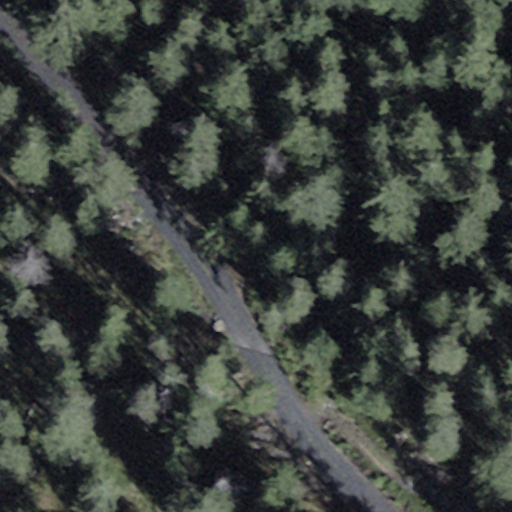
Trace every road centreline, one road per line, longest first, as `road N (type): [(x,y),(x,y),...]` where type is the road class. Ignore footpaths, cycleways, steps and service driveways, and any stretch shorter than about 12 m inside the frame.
road 1 (track): [(216,286),(0,2)]
road 2 (track): [(296,417),(216,286)]
road 3 (track): [(378,511),(296,417)]
